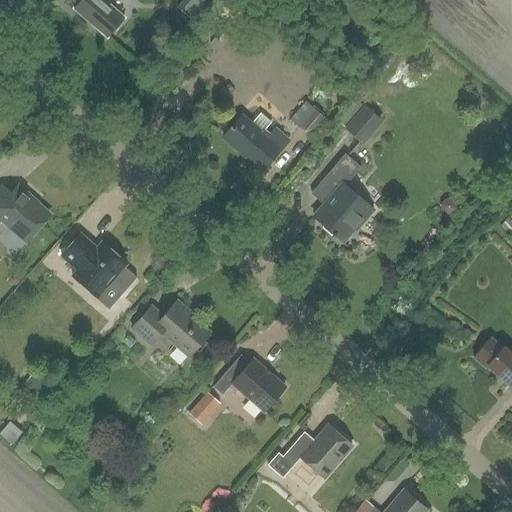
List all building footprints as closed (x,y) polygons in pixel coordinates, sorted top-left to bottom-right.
[(104,38),(121,18),(100,0),(70,0),(75,5),(71,9),(104,38)] [(308,135),(323,119),(306,103),(290,120),(308,135)] [(363,106),(343,128),(358,141),(378,119),(363,106)] [(271,124),(261,115),(253,125),(244,117),(224,138),(263,173),(291,142),(275,129),(270,134),(265,130),(271,124)] [(346,153),(311,192),(324,203),(313,214),(344,242),(372,210),(346,186),(362,168),(346,153)] [(0,185),(0,218),(27,241),(48,217),(28,199),(30,197),(17,185),(10,193),(0,185)] [(78,234),(58,256),(75,270),(70,276),(95,298),(125,264),(100,242),(94,248),(78,234)] [(150,306),(131,328),(150,345),(161,333),(188,356),(210,332),(189,313),(190,312),(176,300),(162,316),(150,306)] [(490,341),(473,361),(486,371),(487,369),(510,389),(511,386),(511,356),(511,357),(502,350),(502,351),(490,341)] [(228,368),(213,386),(222,394),(232,383),(264,410),(285,386),(252,358),(238,375),(228,368)] [(202,425),(221,404),(208,393),(189,414),(202,425)] [(283,478),(295,464),(302,456),(325,477),(354,444),(330,424),(329,422),(313,440),(304,432),(283,457),(278,453),(268,465),(283,478)] [(425,511),(428,509),(404,488),(383,511),(378,511),(373,507),(368,511),(425,511)]
